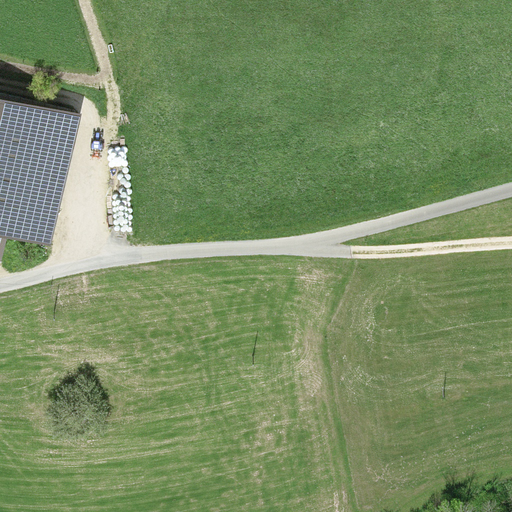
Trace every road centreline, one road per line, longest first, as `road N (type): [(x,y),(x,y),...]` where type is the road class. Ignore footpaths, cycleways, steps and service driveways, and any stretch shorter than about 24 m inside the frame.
road 1 (unclassified): [(0,288),(209,247),(311,249),(511,191)]
road 2 (track): [(120,260),(105,215),(116,120),(108,60),(86,0)]
road 3 (track): [(311,249),(373,254),(511,244)]
